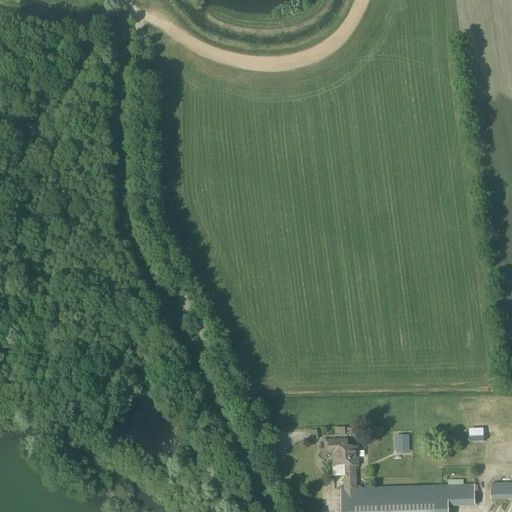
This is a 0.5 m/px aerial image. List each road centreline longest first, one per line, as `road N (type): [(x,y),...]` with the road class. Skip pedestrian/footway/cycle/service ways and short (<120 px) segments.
road 1 (unclassified): [(295,511),(145,218),(141,44),(124,0)]
road 2 (unknown): [(359,0),(333,40),(286,61),(238,60),(160,17),(134,16)]
